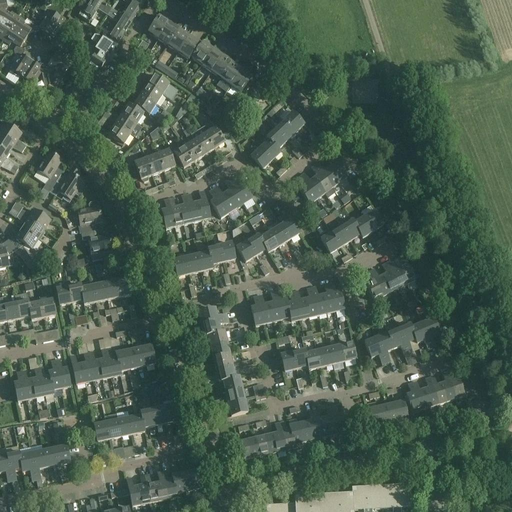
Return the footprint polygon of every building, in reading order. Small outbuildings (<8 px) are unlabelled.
[(101,4),(95,0),(89,0),(81,12),(91,19),(97,10),(107,16),(111,10),(102,3),(101,4)] [(126,0),(130,2),(121,16),(120,16),(131,23),(144,3),(140,0),(126,0)] [(0,10),(0,11),(0,10),(0,22),(10,30),(18,18),(11,13),(9,16),(6,14),(5,13),(5,12),(7,8),(6,5),(0,6),(0,10)] [(121,16),(111,10),(107,16),(111,19),(116,22),(107,36),(117,43),(131,23),(120,16),(121,16)] [(34,23),(36,33),(38,32),(40,29),(53,38),(59,29),(54,26),(59,19),(47,12),(43,19),(45,21),(43,24),(41,25),(37,23),(34,23)] [(158,41),(169,24),(170,22),(166,19),(165,22),(158,17),(147,34),(158,41)] [(18,18),(10,30),(26,40),(32,31),(34,33),(36,33),(34,23),(32,24),(26,20),(25,22),(18,18)] [(0,40),(3,42),(10,30),(0,22),(0,40)] [(168,47),(179,31),(180,28),(177,26),(175,28),(169,24),(158,41),(168,47)] [(14,52),(14,54),(23,52),(23,50),(20,48),(26,40),(10,30),(3,42),(10,46),(12,43),(16,45),(17,48),(14,52)] [(178,54),(189,37),(190,35),(187,33),(185,35),(179,31),(168,47),(178,54)] [(92,49),(97,52),(107,59),(110,59),(113,55),(109,52),(111,50),(112,51),(115,47),(95,34),(90,41),(95,44),(92,49)] [(189,37),(178,54),(188,61),(200,42),(197,39),(195,41),(189,37)] [(204,41),(203,43),(191,59),(201,66),(213,50),(206,45),(208,43),(204,41)] [(142,42),(134,54),(141,58),(149,46),(142,42)] [(201,66),(211,73),(222,57),(216,53),(218,51),(214,48),(213,50),(201,66)] [(23,52),(14,54),(15,57),(18,59),(18,62),(16,65),(13,63),(8,71),(20,79),(27,69),(31,62),(22,57),(24,54),(23,52)] [(97,52),(91,61),(88,65),(98,72),(107,59),(97,52)] [(45,65),(43,65),(45,75),(48,74),(50,71),(52,70),(56,73),(54,76),(61,80),(69,68),(62,64),(66,59),(57,53),(48,67),(45,65)] [(211,73),(221,80),(232,64),(226,60),(228,58),(224,55),(222,57),(211,73)] [(32,87),(41,74),(42,75),(45,75),(43,65),(41,66),(39,68),(31,62),(27,69),(20,79),(32,87)] [(221,80),(230,87),(242,71),(236,67),(238,65),(234,62),(232,64),(221,80)] [(147,68),(143,65),(137,74),(141,76),(147,68)] [(164,74),(168,69),(162,65),(159,70),(164,74)] [(240,94),(242,92),(247,95),(254,85),(249,81),(252,78),(246,74),(247,72),(244,69),(242,71),(230,87),(240,94)] [(169,87),(169,86),(153,76),(147,86),(162,96),(170,101),(173,96),(169,94),(172,89),(169,87)] [(162,96),(147,86),(140,96),(156,106),(162,96)] [(355,100),(374,100),(374,89),(356,88),(355,100)] [(242,92),(240,94),(237,99),(242,103),(247,95),(242,92)] [(205,93),(201,98),(205,101),(209,96),(205,93)] [(156,106),(140,96),(133,106),(149,117),(156,106)] [(110,108),(116,112),(119,106),(113,102),(110,108)] [(122,116),(137,126),(144,116),(128,105),(128,106),(126,104),(123,109),(125,110),(122,116)] [(107,112),(103,118),(110,122),(114,117),(107,112)] [(294,134),(303,126),(291,114),(283,122),(294,134)] [(115,126),(130,136),(137,126),(122,116),(115,126)] [(161,126),(165,122),(160,118),(156,123),(161,126)] [(162,134),(170,129),(165,122),(158,128),(162,134)] [(294,134),(283,122),(274,131),(286,143),(294,134)] [(21,136),(2,123),(0,126),(0,127),(2,129),(0,132),(0,135),(24,151),(26,148),(18,141),(21,136)] [(201,130),(214,151),(224,144),(214,129),(211,124),(201,130)] [(130,136),(115,126),(108,136),(123,146),(130,136)] [(214,151),(201,130),(191,137),(204,157),(214,151)] [(286,143),(274,131),(265,139),(268,142),(277,151),(286,143)] [(186,138),(190,144),(184,148),(193,164),(204,157),(191,137),(189,133),(186,135),(187,137),(186,138)] [(0,148),(9,155),(12,149),(22,154),(24,151),(0,135),(0,148)] [(280,154),(277,151),(268,142),(259,150),(271,162),(280,154)] [(180,150),(174,154),(183,170),(193,164),(184,148),(181,144),(177,147),(180,150)] [(9,155),(0,148),(0,161),(11,170),(14,166),(6,159),(9,155)] [(271,162),(259,150),(250,159),(262,171),(271,162)] [(168,152),(157,156),(163,173),(175,169),(168,152)] [(49,180),(47,184),(38,197),(44,201),(49,193),(53,188),(56,183),(63,173),(57,169),(61,162),(48,153),(36,172),(49,180)] [(163,173),(157,156),(145,160),(152,177),(163,173)] [(327,170),(339,185),(346,179),(329,156),(325,159),(331,167),(327,170)] [(152,177),(145,160),(134,164),(141,182),(141,181),(142,183),(144,184),(148,182),(148,181),(148,179),(152,177)] [(0,168),(9,173),(11,170),(0,161),(0,168)] [(339,185),(327,170),(324,172),(318,164),(314,167),(332,190),(339,185)] [(316,178),(313,180),(324,195),(328,200),(335,195),(332,190),(314,167),(311,170),(316,178)] [(62,186),(56,183),(53,188),(49,193),(55,198),(58,193),(64,197),(63,200),(69,204),(75,195),(80,199),(83,193),(78,190),(83,183),(76,178),(79,174),(72,170),(69,174),(70,175),(62,186)] [(353,171),(346,174),(348,180),(355,178),(353,171)] [(324,195),(313,180),(309,183),(303,175),(300,178),(317,201),(324,195)] [(317,201),(300,178),(296,181),(302,188),(298,191),(310,206),(317,201)] [(228,181),(243,206),(251,201),(241,185),(237,187),(232,179),(228,181)] [(243,206),(228,181),(224,184),(229,192),(225,195),(235,211),(243,206)] [(212,191),(228,216),(235,211),(225,195),(222,197),(216,188),(212,191)] [(228,216),(212,191),(209,193),(214,202),(210,204),(220,220),(228,216)] [(338,194),(343,202),(348,199),(343,191),(338,194)] [(200,203),(196,204),(201,223),(210,220),(203,192),(198,193),(200,203)] [(192,225),(201,223),(196,204),(192,205),(189,195),(185,196),(192,225)] [(183,227),(192,225),(185,196),(180,197),(183,207),(179,208),(183,227)] [(175,229),(183,227),(179,208),(175,209),(172,199),(168,200),(175,229)] [(166,231),(175,229),(168,200),(163,202),(165,211),(161,212),(166,231)] [(89,206),(89,210),(77,213),(80,228),(78,228),(80,235),(81,235),(93,232),(92,232),(95,231),(94,225),(101,224),(98,204),(96,203),(90,204),(89,206)] [(21,211),(18,215),(44,232),(50,222),(34,212),(31,216),(21,211)] [(322,211),(317,215),(321,220),(326,216),(322,211)] [(363,219),(372,233),(383,227),(373,212),(363,219)] [(44,232),(18,215),(16,219),(24,226),(21,230),(38,241),(44,232)] [(372,233),(363,219),(353,225),(360,237),(362,240),(372,233)] [(279,228),(288,242),(298,236),(289,221),(279,228)] [(353,225),(351,221),(340,228),(350,243),(360,237),(353,225)] [(288,242),(279,228),(268,234),(278,249),(288,242)] [(350,243),(340,228),(330,234),(339,249),(350,243)] [(13,238),(7,242),(15,253),(24,246),(31,250),(38,241),(21,230),(18,235),(16,233),(13,238)] [(94,240),(93,232),(81,235),(83,242),(87,241),(91,263),(105,260),(103,253),(112,251),(109,237),(94,240)] [(265,251),(265,252),(267,255),(278,249),(268,234),(259,240),(258,240),(265,251)] [(339,249),(330,234),(320,241),(329,256),(339,249)] [(246,243),(255,258),(265,252),(265,251),(258,240),(259,240),(256,236),(246,243)] [(0,269),(7,268),(11,267),(12,263),(11,255),(15,253),(7,242),(3,245),(0,245),(0,269)] [(255,258),(246,243),(236,249),(245,264),(255,258)] [(218,247),(222,264),(234,261),(230,245),(218,247)] [(222,264),(218,247),(207,250),(208,254),(211,267),(222,264)] [(208,254),(196,257),(200,273),(212,270),(211,267),(208,254)] [(398,270),(406,286),(414,282),(401,256),(397,259),(401,268),(398,270)] [(185,260),(189,276),(200,273),(196,257),(185,260)] [(189,276),(185,260),(173,262),(177,279),(189,276)] [(406,286),(398,270),(394,271),(389,262),(385,265),(398,290),(406,286)] [(398,290),(385,265),(381,267),(385,276),(381,277),(390,294),(398,290)] [(390,294),(381,277),(378,279),(373,271),(369,273),(382,298),(390,294)] [(382,298),(369,273),(365,275),(369,283),(365,285),(374,303),(382,298)] [(116,282),(119,299),(131,297),(128,280),(116,282)] [(104,285),(107,301),(119,299),(116,282),(104,285)] [(107,301),(104,285),(92,287),(95,304),(107,301)] [(328,286),(335,314),(344,312),(339,293),(335,294),(332,285),(328,286)] [(80,290),(80,289),(80,286),(68,288),(71,305),(82,303),(83,303),(80,290)] [(335,314),(328,286),(323,287),(325,296),(322,297),(326,316),(335,314)] [(95,304),(92,287),(80,289),(80,290),(83,303),(82,303),(83,306),(95,304)] [(71,305),(68,288),(56,290),(59,307),(71,305)] [(326,316),(322,297),(317,298),(315,289),(311,290),(317,318),(326,316)] [(317,318),(311,290),(306,291),(308,300),(304,301),(308,320),(317,318)] [(281,322),(289,320),(290,320),(286,305),(287,305),(286,301),(281,302),(279,293),(274,294),(281,322)] [(308,320),(304,301),(300,302),(298,293),(293,294),(300,322),(308,320)] [(268,305),(272,324),(281,322),(274,294),(270,295),(272,304),(268,305)] [(290,320),(289,320),(290,324),(300,322),(293,294),(288,295),(291,304),(287,305),(286,305),(290,320)] [(257,298),(263,326),(272,324),(268,305),(263,307),(261,297),(257,298)] [(263,326),(257,298),(252,299),(255,309),(250,310),(254,329),(263,326)] [(39,303),(43,320),(55,317),(51,301),(39,303)] [(27,306),(28,306),(27,302),(15,304),(19,321),(30,319),(27,306)] [(43,320),(39,303),(28,306),(27,306),(30,319),(30,323),(43,320)] [(19,321),(15,304),(3,307),(7,323),(19,321)] [(201,326),(227,320),(226,315),(216,318),(215,310),(198,314),(201,326)] [(227,320),(201,326),(204,338),(207,337),(220,334),(220,333),(218,327),(228,324),(227,320)] [(421,325),(431,350),(436,348),(432,339),(439,336),(432,320),(421,325)] [(409,325),(397,330),(408,355),(412,353),(408,344),(415,342),(410,330),(411,329),(409,325)] [(431,350),(421,325),(411,329),(410,330),(415,342),(416,345),(423,343),(427,352),(431,350)] [(408,355),(397,330),(386,335),(393,351),(400,348),(403,357),(408,355)] [(207,337),(210,349),(226,345),(224,333),(220,333),(220,334),(207,337)] [(393,351),(386,335),(375,340),(385,365),(390,363),(386,354),(393,351)] [(385,365),(375,340),(364,344),(370,360),(377,357),(381,367),(385,365)] [(339,347),(343,364),(355,361),(351,344),(339,347)] [(226,345),(210,349),(213,360),(229,356),(226,345)] [(151,347),(142,349),(146,368),(155,366),(151,347)] [(328,350),(332,367),(343,364),(339,347),(328,350)] [(133,351),(137,370),(146,368),(142,349),(133,351)] [(120,377),(120,373),(119,374),(116,358),(112,359),(110,350),(105,351),(111,379),(120,377)] [(332,367),(328,350),(316,353),(320,370),(332,367)] [(103,361),(99,362),(103,381),(111,379),(105,351),(101,352),(103,361)] [(133,351),(124,353),(128,372),(137,370),(133,351)] [(279,352),(280,357),(284,374),(296,371),(292,355),(286,356),(285,351),(279,352)] [(292,355),(296,371),(307,369),(308,369),(304,356),(305,355),(304,352),(292,355)] [(103,381),(99,362),(94,363),(92,353),(88,354),(94,383),(103,381)] [(115,355),(116,358),(119,374),(120,373),(128,372),(124,353),(115,355)] [(316,353),(305,355),(304,356),(308,369),(307,369),(308,372),(320,370),(316,353)] [(85,365),(81,366),(85,385),(94,383),(88,354),(83,355),(85,365)] [(229,356),(213,360),(216,372),(232,368),(229,356)] [(85,385),(81,366),(77,367),(75,357),(70,358),(76,387),(85,385)] [(55,362),(61,390),(70,388),(66,370),(62,371),(60,361),(55,362)] [(61,390),(55,362),(50,363),(52,373),(48,374),(48,378),(49,378),(52,392),(52,391),(61,390)] [(232,368),(216,372),(218,384),(222,383),(235,380),(232,368)] [(49,378),(48,378),(44,379),(42,369),(38,370),(44,398),(53,396),(52,391),(52,392),(49,378)] [(44,398),(38,370),(33,371),(35,381),(31,381),(35,400),(44,398)] [(450,372),(446,374),(455,402),(464,399),(458,380),(453,382),(450,372)] [(20,374),(26,402),(35,400),(31,381),(27,382),(25,373),(20,374)] [(26,402),(20,374),(16,374),(18,384),(14,385),(17,404),(26,402)] [(446,405),(455,402),(446,374),(442,375),(445,384),(440,386),(446,405)] [(438,407),(446,405),(440,386),(436,387),(433,378),(429,379),(438,407)] [(222,383),(225,394),(242,390),(239,379),(235,380),(222,383)] [(429,410),(438,407),(429,379),(424,381),(427,390),(423,391),(429,410)] [(421,413),(429,410),(423,391),(419,393),(416,384),(412,385),(421,413)] [(412,416),(421,413),(412,385),(407,386),(410,395),(406,397),(412,416)] [(242,390),(225,394),(228,406),(244,402),(242,390)] [(244,402),(228,406),(231,418),(247,414),(244,402)] [(394,405),(398,424),(407,422),(403,403),(394,405)] [(398,424),(394,405),(385,407),(389,426),(398,424)] [(164,408),(167,425),(179,422),(176,406),(164,408)] [(330,408),(337,437),(346,435),(341,415),(337,416),(335,407),(330,408)] [(376,409),(380,428),(389,426),(385,407),(376,409)] [(152,411),(155,427),(167,425),(164,408),(152,411)] [(337,437),(330,408),(326,409),(328,419),(323,420),(328,439),(337,437)] [(380,428),(376,409),(367,411),(371,430),(380,428)] [(143,430),(155,427),(152,411),(140,413),(140,417),(141,417),(143,430)] [(328,439),(323,420),(319,421),(317,411),(312,412),(319,441),(328,439)] [(319,441),(312,412),(308,413),(310,423),(306,424),(311,443),(319,441)] [(128,419),(132,436),(144,434),(143,430),(141,417),(140,417),(128,419)] [(117,422),(120,439),(132,436),(128,419),(117,422)] [(105,424),(109,441),(120,439),(117,422),(105,424)] [(289,432),(285,433),(283,423),(278,425),(285,453),(294,451),(294,447),(293,447),(289,432)] [(53,426),(54,431),(55,435),(63,434),(60,424),(53,426)] [(109,441),(105,424),(93,427),(97,443),(109,441)] [(311,443),(306,424),(297,426),(302,445),(311,443)] [(272,436),(276,455),(285,453),(278,425),(274,426),(276,435),(272,436)] [(302,445),(297,426),(288,428),(289,432),(293,447),(294,447),(302,445)] [(276,455),(272,436),(263,438),(268,457),(276,455)] [(268,457),(263,438),(255,440),(259,459),(268,457)] [(246,443),(250,461),(259,459),(255,440),(246,443)] [(250,461),(246,443),(237,445),(241,463),(250,461)] [(66,447),(54,450),(60,476),(64,476),(62,466),(69,464),(66,447)] [(5,449),(12,482),(17,481),(15,471),(21,470),(19,457),(17,448),(5,450),(5,449)] [(38,471),(46,469),(42,452),(42,448),(31,450),(32,454),(30,455),(36,481),(37,489),(42,488),(38,471)] [(7,483),(12,482),(5,449),(0,449),(0,474),(5,473),(7,483)] [(55,477),(60,476),(54,450),(42,452),(46,469),(53,468),(55,477)] [(114,451),(115,460),(124,460),(123,451),(114,451)] [(31,482),(36,481),(30,455),(19,457),(21,470),(22,474),(29,472),(31,482)] [(189,473),(193,492),(202,490),(198,471),(189,473)] [(176,499),(176,496),(175,496),(172,481),(168,482),(166,472),(161,473),(167,501),(176,499)] [(159,503),(167,501),(161,473),(157,474),(159,484),(155,484),(159,503)] [(189,473),(180,475),(184,494),(193,492),(189,473)] [(171,477),(172,481),(175,496),(176,496),(184,494),(180,475),(171,477)] [(150,505),(159,503),(155,484),(150,485),(148,476),(144,477),(150,505)] [(141,507),(150,505),(144,477),(139,478),(141,487),(137,488),(141,507)] [(141,507),(137,488),(132,489),(130,479),(126,480),(132,509),(141,507)] [(381,511),(391,511),(399,511),(400,511),(410,511),(409,487),(380,489),(381,511)] [(378,511),(381,511),(380,489),(351,490),(351,497),(352,511),(378,511)] [(352,511),(351,497),(324,498),(325,511),(352,511)] [(293,500),(294,507),(295,507),(294,511),(325,511),(324,498),(293,500)]
